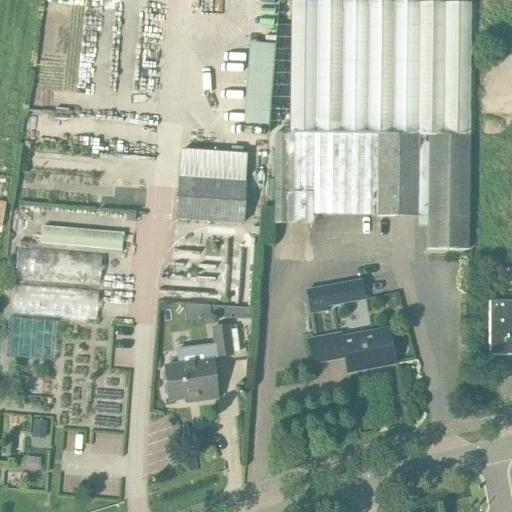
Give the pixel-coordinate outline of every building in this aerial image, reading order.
[(471,0),(345,0),(291,2),(290,134),(275,134),(274,224),(312,226),(312,214),(378,215),(427,216),(427,249),(469,249),(471,0)] [(288,62),(289,15),(277,15),(275,62),(288,62)] [(244,124),(269,125),(274,56),(249,54),(244,124)] [(181,151),(179,179),(177,220),(242,224),(247,156),(181,151)] [(41,245),(122,252),(124,233),(43,226),(41,245)] [(15,284),(14,315),(96,319),(98,288),(15,284)] [(321,288),(306,291),(310,314),(326,311),(321,288)] [(488,357),(511,356),(511,300),(488,301),(488,357)] [(178,366),(165,367),(167,381),(169,401),(186,399),(217,395),(214,375),(213,363),(218,357),(217,357),(232,355),(232,353),(240,352),(237,330),(229,331),(228,327),(213,329),(215,345),(176,349),(178,366)] [(338,332),(306,338),(310,362),(344,356),(347,373),(395,364),(388,328),(339,338),(338,332)] [(33,421),(32,439),(46,440),(47,422),(33,421)] [(27,496),(26,509),(39,510),(40,497),(27,496)]
